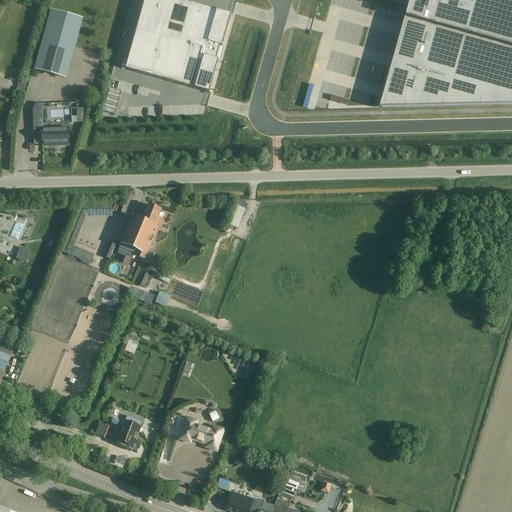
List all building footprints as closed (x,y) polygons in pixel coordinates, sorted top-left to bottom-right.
[(174,0),(144,0),(125,70),(208,94),(218,61),(215,60),(219,47),(221,48),(225,35),(230,15),(174,0)] [(511,0),(408,0),(378,109),(377,114),(511,110),(511,0)] [(66,79),(82,20),(51,11),(34,70),(66,79)] [(19,80),(15,94),(23,96),(27,82),(19,80)] [(68,128),(42,129),(42,139),(42,145),(42,147),(68,147),(68,128)] [(155,225),(161,211),(148,205),(142,220),(132,216),(120,245),(136,251),(134,257),(144,262),(158,227),(155,225)] [(63,243),(60,252),(82,261),(89,264),(93,255),(73,247),(85,217),(78,206),(73,220),(63,243)] [(110,259),(114,249),(116,245),(110,242),(108,246),(103,256),(110,259)] [(30,253),(20,249),(16,259),(25,263),(30,253)] [(148,275),(142,273),(137,285),(143,288),(148,275)] [(126,346),(124,352),(133,356),(136,350),(126,346)] [(0,370),(4,372),(7,365),(8,362),(10,357),(0,353),(0,352),(0,370)] [(132,450),(136,441),(134,439),(135,435),(139,434),(142,427),(141,427),(143,422),(127,416),(116,444),(115,445),(132,451),(133,451),(132,450)] [(195,427),(196,423),(186,420),(180,440),(190,443),(191,439),(207,444),(206,448),(216,452),(223,432),(213,428),(211,432),(195,427)] [(111,441),(114,434),(110,433),(112,428),(106,426),(101,437),(111,441)] [(288,474),(286,480),(298,484),(296,490),(302,492),(306,480),(288,474)] [(227,505),(225,511),(272,511),(273,510),(274,507),(261,503),(254,500),(252,499),(232,492),(227,505)] [(272,511),(296,511),(289,509),(290,505),(276,500),(274,507),(273,510),(272,511)]
